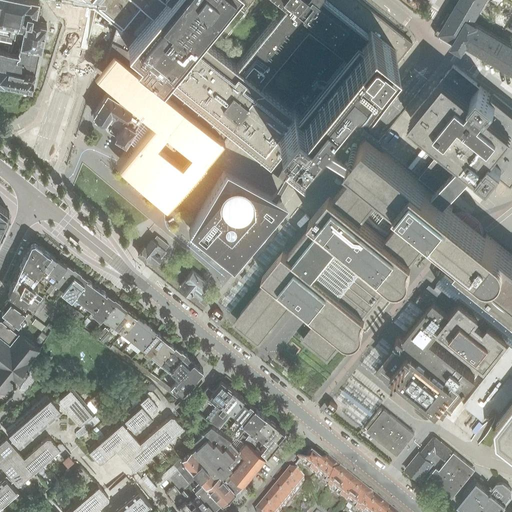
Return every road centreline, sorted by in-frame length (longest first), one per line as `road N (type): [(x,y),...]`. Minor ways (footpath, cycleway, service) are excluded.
road 1 (tertiary): [(312,424),(135,278)]
road 2 (tertiary): [(420,511),(312,424)]
road 3 (tertiary): [(34,196),(135,278)]
